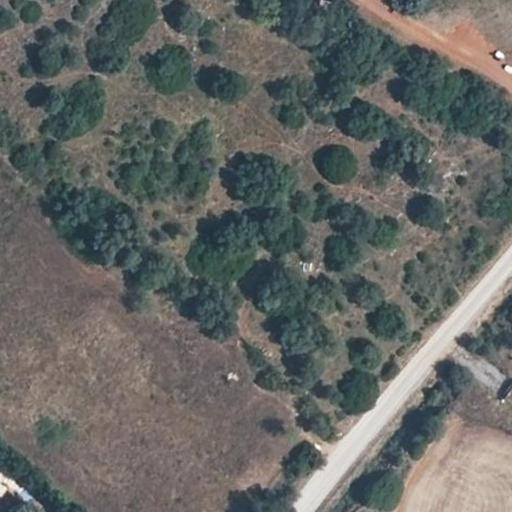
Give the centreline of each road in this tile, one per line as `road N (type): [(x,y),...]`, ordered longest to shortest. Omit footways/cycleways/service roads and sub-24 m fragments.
road 1 (unclassified): [(296,511),(511,255)]
road 2 (unknown): [(511,75),(385,0)]
